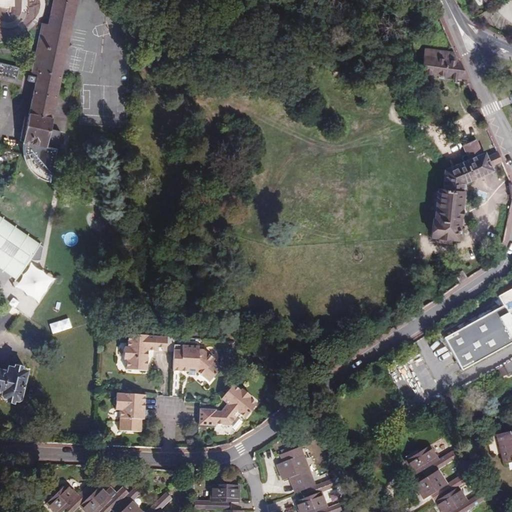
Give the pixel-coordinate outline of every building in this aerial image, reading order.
[(48,130),(75,0),(51,0),(47,23),(39,22),(29,69),(37,71),(20,146),(20,155),(23,164),(26,171),(36,179),(46,182),(48,183),(59,132),(48,130)] [(482,0),(488,8),(501,0),(482,0)] [(467,80),(456,54),(425,50),(422,73),(439,76),(439,79),(457,82),(457,78),(467,80)] [(0,76),(17,79),(18,67),(0,63),(0,76)] [(492,170),(503,165),(499,155),(488,160),(486,155),(482,157),(476,142),(464,147),(470,162),(447,171),(444,191),(440,191),(436,220),(434,220),(432,237),(439,238),(438,244),(452,245),(452,240),(459,240),(464,194),(463,194),(464,184),(493,172),(492,170)] [(493,234),(502,236),(509,208),(499,205),(493,234)] [(27,256),(30,258),(33,258),(36,256),(43,245),(0,217),(0,267),(12,275),(15,270),(20,273),(25,265),(22,263),(27,256)] [(17,278),(20,273),(15,270),(12,275),(17,278)] [(511,290),(498,298),(500,302),(503,307),(444,339),(461,372),(511,344),(511,290)] [(157,339),(131,338),(130,351),(128,351),(127,364),(130,365),(130,374),(149,375),(150,355),(156,355),(157,339)] [(157,339),(156,355),(168,355),(168,340),(157,339)] [(174,374),(183,375),(182,373),(188,373),(187,375),(191,375),(203,387),(214,374),(207,367),(209,364),(196,352),(192,352),(192,348),(175,348),(174,374)] [(0,395),(1,396),(0,399),(2,402),(16,405),(20,403),(26,374),(22,373),(22,370),(20,368),(12,366),(10,371),(6,369),(5,374),(0,373),(0,395)] [(218,412),(218,426),(233,427),(243,416),(247,420),(260,406),(253,400),(253,398),(245,390),(243,392),(236,386),(224,400),(231,405),(225,412),(218,412)] [(147,397),(118,396),(117,412),(122,412),(121,433),(142,434),(143,422),(145,422),(146,412),(147,397)] [(218,412),(218,410),(202,410),(202,427),(217,427),(218,426),(218,412)] [(511,436),(510,437),(509,433),(499,436),(505,466),(511,463),(511,436)] [(408,460),(417,474),(438,461),(429,447),(408,460)] [(414,476),(418,483),(437,472),(457,460),(453,453),(438,461),(417,474),(414,476)] [(290,479),(295,494),(300,493),(315,487),(303,456),(277,466),(283,481),(290,479)] [(418,483),(414,486),(423,500),(430,496),(446,486),(437,472),(418,483)] [(458,489),(464,484),(460,477),(446,486),(430,496),(434,503),(435,502),(458,489)] [(315,487),(300,493),(302,500),(321,493),(336,487),(333,480),(315,487)] [(62,511),(64,510),(78,498),(66,486),(46,504),(53,511),(62,511)] [(64,510),(66,511),(74,511),(80,506),(95,492),(90,486),(78,498),(64,510)] [(212,486),(211,503),(232,504),(239,504),(240,487),(212,486)] [(144,493),(138,487),(129,495),(112,511),(122,511),(132,504),(144,493)] [(99,511),(112,501),(100,488),(95,492),(80,506),(85,511),(99,511)] [(458,489),(435,502),(441,511),(451,511),(467,503),(458,489)] [(124,490),(112,501),(99,511),(111,511),(112,511),(129,495),(124,490)] [(295,503),(298,511),(319,511),(327,509),(321,493),(302,500),(295,503)] [(173,500),(167,494),(147,511),(160,511),(161,511),(173,500)] [(467,503),(451,511),(467,511),(485,501),(481,494),(467,503)] [(195,502),(195,511),(222,511),(230,511),(231,511),(232,504),(211,503),(195,502)]
